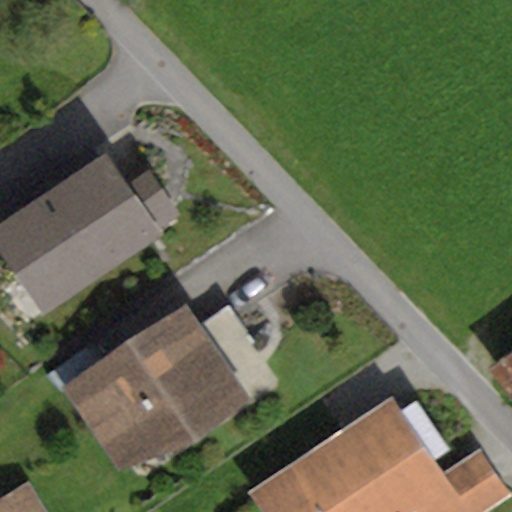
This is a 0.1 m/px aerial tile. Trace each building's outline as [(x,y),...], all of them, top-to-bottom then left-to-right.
[(118,147),(0,222),(0,260),(44,329),(180,242),(118,147)] [(190,313),(69,391),(125,477),(246,399),(190,313)] [(511,360),(502,367),(511,382),(511,360)] [(449,477),(398,401),(258,493),(270,511),(499,511),(511,504),(511,488),(488,452),(449,477)] [(0,505),(3,511),(51,511),(31,474),(0,490),(0,505)]
